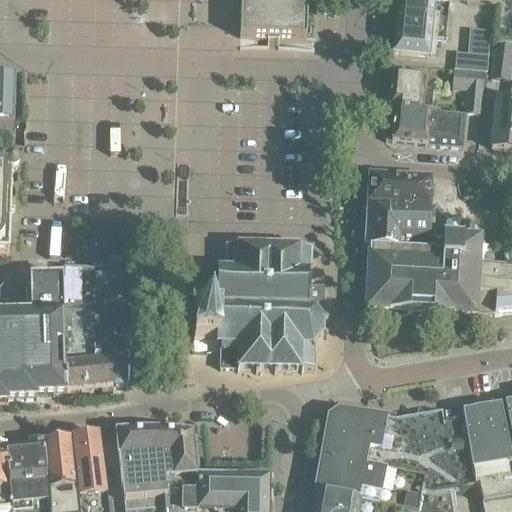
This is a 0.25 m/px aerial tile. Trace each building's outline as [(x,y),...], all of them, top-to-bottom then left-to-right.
[(242,0),(242,1),(241,40),(274,41),(306,42),(307,15),(307,0),(242,0)] [(391,0),(388,34),(386,55),(395,56),(395,57),(428,61),(430,45),(445,46),(449,3),(414,0),(391,0)] [(89,1),(89,10),(114,10),(114,1),(89,1)] [(511,50),(494,48),(490,81),(490,84),(510,86),(511,69),(511,50)] [(453,73),(453,74),(485,77),(485,76),(488,76),(489,59),(487,59),(466,57),(456,56),(455,73),(453,73)] [(453,74),(451,94),(465,95),(464,117),(466,117),(481,119),(483,93),(485,77),(453,74)] [(392,76),(389,111),(385,144),(463,151),(466,117),(464,117),(431,114),(433,96),(425,95),(426,79),(392,76)] [(0,137),(13,138),(13,122),(14,122),(15,78),(0,77),(0,137)] [(497,103),(492,152),(511,153),(511,89),(510,105),(497,103)] [(369,251),(402,253),(403,244),(428,244),(430,184),(376,181),(370,186),(366,251),(369,251)] [(402,253),(369,251),(365,314),(470,321),(476,320),(479,266),(480,243),(458,242),(455,241),(443,241),(442,256),(402,254),(402,253)] [(193,276),(193,316),(194,316),(220,316),(220,342),(219,342),(216,342),(216,349),(220,349),(220,353),(220,357),(220,373),(237,374),(302,376),(302,375),(314,375),(314,361),(314,355),(317,353),(314,349),(322,341),(327,342),(328,339),(323,337),(324,326),(328,324),(327,321),(323,323),(315,313),(318,310),(315,308),(315,305),(324,305),(325,288),(321,288),(309,288),(309,276),(311,274),(312,270),(312,252),(303,252),(301,252),(301,250),(276,250),(259,249),(237,249),(237,251),(226,251),(226,265),(226,272),(216,272),(216,276),(210,276),(193,276)] [(63,272),(62,283),(65,396),(128,390),(129,361),(130,311),(144,312),(145,274),(132,273),(132,271),(130,271),(131,262),(108,261),(108,270),(107,270),(106,274),(63,272)] [(479,266),(476,320),(511,316),(511,268),(506,268),(479,266)] [(0,401),(5,401),(5,405),(36,404),(36,400),(65,400),(65,396),(62,283),(31,284),(32,319),(0,319),(0,401)] [(220,316),(194,316),(194,329),(194,342),(216,342),(220,342),(220,316)] [(194,342),(194,353),(220,353),(220,349),(216,349),(216,342),(194,342)] [(70,400),(71,410),(115,407),(114,397),(70,400)] [(511,436),(511,438),(508,440),(501,405),(500,405),(499,403),(462,410),(463,413),(479,488),(484,511),(511,511),(511,400),(506,402),(506,404),(505,404),(511,436)] [(479,488),(463,413),(438,416),(451,493),(479,488)] [(453,511),(451,493),(438,416),(394,423),(339,416),(329,422),(328,423),(315,497),(360,506),(359,507),(381,511),(453,511)] [(267,511),(268,484),(205,482),(195,482),(191,439),(178,437),(164,436),(149,436),(135,436),(117,438),(124,511),(267,511)] [(108,511),(98,438),(70,441),(77,498),(78,498),(79,502),(80,511),(108,511)] [(70,441),(43,444),(50,501),(50,511),(80,511),(79,502),(78,498),(77,498),(70,441)] [(43,444),(5,448),(11,508),(10,511),(50,511),(50,501),(43,444)] [(10,511),(11,508),(5,448),(0,448),(0,511),(10,511)] [(360,506),(315,497),(312,511),(381,511),(359,507),(360,506)]
